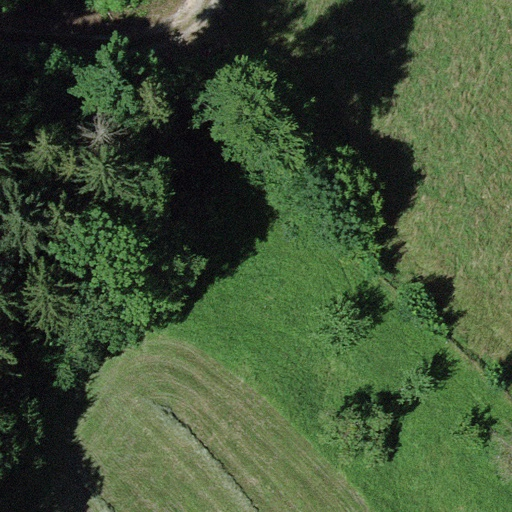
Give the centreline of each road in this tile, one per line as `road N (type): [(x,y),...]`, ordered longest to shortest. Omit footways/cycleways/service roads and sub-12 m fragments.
road 1 (track): [(204,0),(168,33),(136,40),(0,35)]
road 2 (track): [(215,0),(314,94)]
